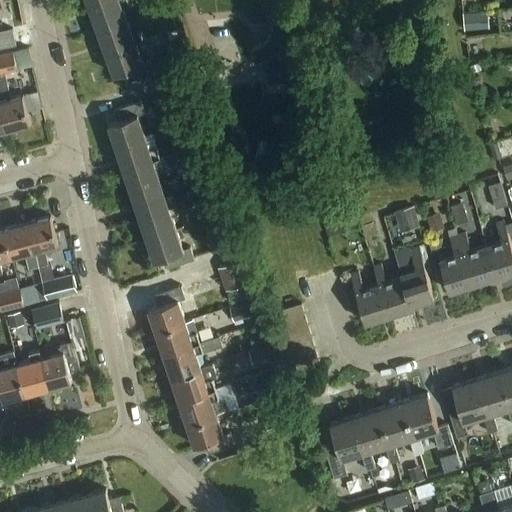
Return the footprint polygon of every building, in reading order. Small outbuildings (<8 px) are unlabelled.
[(109,0),(90,7),(98,30),(127,20),(122,7),(129,5),(126,0),(109,0)] [(401,0),(403,17),(428,15),(426,0),(401,0)] [(481,12),(464,13),(465,29),(482,28),(481,12)] [(127,20),(98,30),(106,54),(135,43),(136,44),(143,42),(139,32),(132,34),(127,20)] [(270,37),(283,43),(284,43),(286,33),(287,23),(272,25),(272,31),(270,37)] [(267,42),(263,46),(271,58),(278,51),(283,43),(270,37),(267,42)] [(135,43),(106,54),(115,76),(123,73),(128,83),(154,73),(150,62),(143,64),(136,44),(135,43)] [(271,58),(263,46),(257,49),(252,50),(253,64),(263,62),(271,58)] [(14,51),(0,54),(0,72),(18,68),(14,51)] [(290,52),(281,52),(281,62),(291,62),(290,52)] [(413,54),(414,71),(430,70),(429,53),(413,54)] [(480,63),(470,66),(473,73),(482,69),(480,63)] [(293,65),(267,67),(267,82),(295,80),(293,65)] [(0,82),(0,104),(6,129),(30,123),(22,95),(12,98),(7,80),(0,82)] [(118,121),(109,124),(115,143),(145,133),(139,116),(146,113),(142,101),(115,110),(118,121)] [(294,125),(311,122),(307,104),(290,108),(294,125)] [(145,133),(115,143),(124,170),(160,157),(157,147),(150,149),(145,133)] [(498,141),(490,144),(493,155),(494,159),(502,156),(501,152),(498,141)] [(161,146),(163,153),(170,151),(168,144),(161,146)] [(179,150),(164,155),(168,166),(183,162),(179,150)] [(160,157),(124,170),(132,193),(161,183),(157,170),(164,167),(160,157)] [(496,209),(508,205),(501,182),(489,185),(496,209)] [(161,183),(132,193),(140,216),(176,204),(176,203),(173,195),(173,194),(166,196),(161,183)] [(189,190),(180,193),(182,201),(192,197),(189,190)] [(220,201),(210,205),(213,214),(223,211),(225,210),(221,201),(220,201)] [(463,201),(451,206),(454,214),(466,209),(463,201)] [(176,204),(140,216),(149,243),(179,233),(173,216),(180,214),(176,204)] [(417,216),(414,205),(395,211),(398,222),(417,216)] [(440,212),(427,217),(431,228),(444,223),(440,212)] [(214,217),(218,232),(228,229),(224,214),(214,217)] [(349,216),(335,220),(339,233),(352,229),(349,216)] [(50,217),(27,223),(38,267),(48,264),(44,248),(58,244),(50,217)] [(487,245),(497,277),(511,272),(511,243),(505,222),(497,224),(502,240),(487,245)] [(27,223),(3,229),(11,257),(24,253),(29,269),(38,267),(27,223)] [(3,229),(0,230),(0,274),(3,274),(0,262),(0,259),(11,257),(3,229)] [(179,233),(149,243),(155,262),(164,259),(169,269),(173,268),(195,260),(193,255),(191,248),(184,250),(179,233)] [(473,284),(497,277),(487,245),(471,250),(466,233),(458,236),(473,284)] [(450,292),(473,284),(458,236),(450,238),(455,255),(440,260),(450,292)] [(403,276),(412,305),(435,298),(420,246),(411,249),(417,268),(401,273),(402,276),(403,276)] [(241,260),(218,267),(226,290),(249,283),(241,260)] [(374,267),(379,284),(380,283),(390,316),(413,308),(412,305),(403,276),(402,276),(387,281),(382,265),(374,267)] [(380,283),(379,284),(364,288),(359,272),(351,274),(366,323),(390,316),(380,283)] [(43,282),(47,298),(73,291),(69,275),(42,282),(43,282)] [(43,282),(35,284),(40,300),(47,298),(43,282)] [(156,331),(185,322),(178,301),(185,298),(181,287),(154,295),(158,306),(148,309),(156,331)] [(19,289),(0,293),(0,306),(1,311),(24,305),(20,289),(19,289)] [(253,299),(229,307),(235,321),(258,314),(253,299)] [(59,303),(32,310),(37,328),(63,321),(59,303)] [(280,311),(283,323),(305,316),(302,304),(280,311)] [(22,312),(7,315),(7,316),(10,329),(25,325),(22,313),(22,312)] [(283,323),(287,334),(309,327),(305,316),(283,323)] [(185,322),(156,331),(164,355),(200,343),(196,332),(192,321),(185,324),(185,322)] [(287,334),(291,346),(313,339),(309,327),(287,334)] [(265,330),(250,335),(253,346),(269,341),(265,330)] [(196,355),(203,352),(223,345),(220,336),(200,343),(164,355),(171,378),(200,368),(196,355)] [(291,346),(294,357),(316,350),(313,339),(291,346)] [(39,351),(49,388),(72,382),(69,373),(79,369),(72,342),(60,345),(62,352),(41,358),(39,351)] [(273,344),(250,351),(255,367),(278,360),(273,344)] [(316,350),(294,357),(298,369),(320,362),(316,350)] [(31,361),(16,364),(25,395),(49,388),(39,351),(29,353),(31,361)] [(25,395),(16,364),(0,368),(0,391),(3,400),(25,395)] [(216,389),(212,379),(218,377),(213,364),(200,368),(171,378),(179,401),(216,389)] [(275,368),(267,370),(271,382),(279,379),(275,368)] [(511,368),(501,372),(511,406),(511,368)] [(511,406),(501,372),(477,379),(488,415),(493,413),(508,409),(511,423),(511,406)] [(488,415),(477,379),(453,387),(458,403),(447,406),(458,438),(469,435),(465,422),(484,416),(489,434),(498,431),(493,413),(488,415)] [(216,389),(179,401),(187,424),(216,414),(229,409),(226,398),(219,400),(216,389)] [(428,394),(403,402),(414,437),(419,436),(433,432),(438,448),(453,444),(448,425),(439,428),(428,394)] [(403,402),(379,409),(390,445),(394,444),(409,439),(414,455),(424,452),(419,436),(414,437),(403,402)] [(366,452),(370,451),(385,447),(390,463),(399,460),(394,444),(390,445),(379,409),(355,416),(366,452)] [(216,414),(187,424),(194,446),(203,444),(208,454),(234,445),(230,433),(224,435),(216,414)] [(287,416),(265,424),(269,436),(292,428),(287,416)] [(366,452),(355,416),(331,424),(335,439),(324,443),(335,478),(347,475),(343,459),(362,454),(367,470),(375,467),(370,451),(366,452)] [(456,451),(440,456),(445,472),(461,467),(456,451)] [(408,469),(412,483),(425,479),(421,465),(408,469)] [(378,466),(371,469),(373,477),(381,474),(378,466)] [(485,480),(476,483),(480,494),(492,490),(490,484),(485,480)] [(423,485),(416,487),(419,498),(437,493),(433,482),(423,485)] [(511,511),(511,491),(511,487),(481,496),(485,511),(511,511)] [(106,491),(88,496),(91,511),(123,511),(120,498),(109,500),(106,491)] [(91,511),(88,496),(62,502),(64,511),(91,511)] [(64,511),(62,502),(37,509),(37,511),(64,511)]
